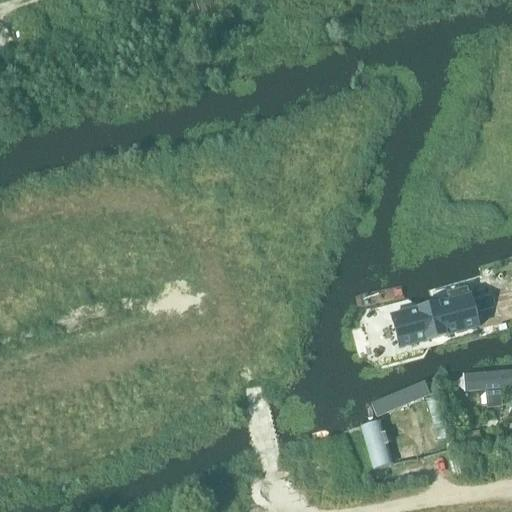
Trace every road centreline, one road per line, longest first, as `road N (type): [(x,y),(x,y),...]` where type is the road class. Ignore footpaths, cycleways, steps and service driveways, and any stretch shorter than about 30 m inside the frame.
road 1 (track): [(250,383),(285,511)]
road 2 (track): [(511,488),(384,511)]
